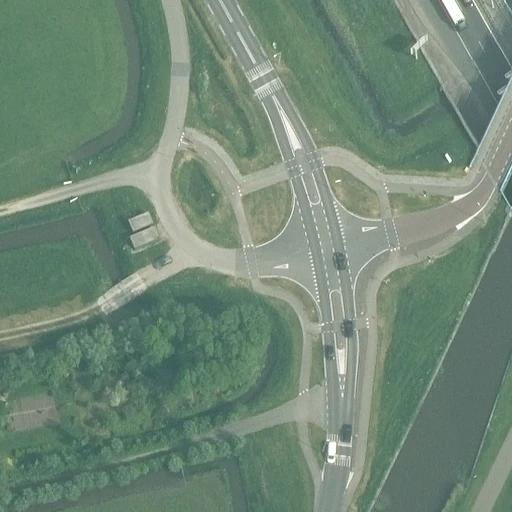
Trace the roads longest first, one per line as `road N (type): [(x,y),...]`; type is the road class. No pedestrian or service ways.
road 1 (unclassified): [(316,253),(231,262),(196,251),(164,217),(160,175),(183,61),(170,0)]
road 2 (unclassified): [(480,193),(432,224),(337,248)]
road 3 (secondary): [(289,134),(221,0)]
road 4 (secondary): [(327,511),(342,378)]
road 5 (secondary): [(342,378),(350,324),(337,248)]
road 6 (secondary): [(316,253),(342,378)]
road 7 (secondary): [(337,248),(314,163),(289,134)]
road 8 (secondary): [(289,134),(316,253)]
